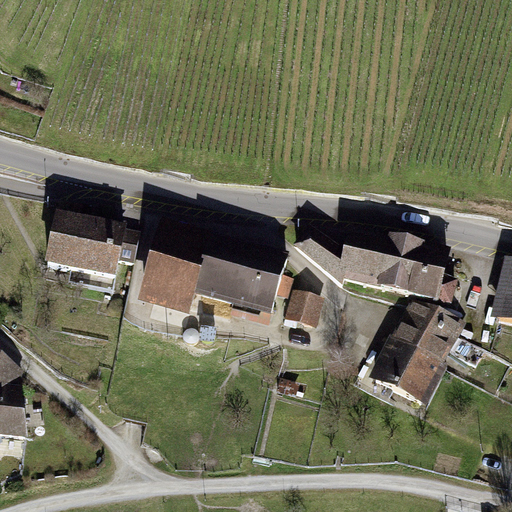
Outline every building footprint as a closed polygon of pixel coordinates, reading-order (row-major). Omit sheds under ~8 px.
[(142,237),(60,220),(50,269),(92,278),(90,290),(114,295),(120,264),(136,267),(142,237)] [(442,280),(449,254),(354,232),(350,257),(312,233),(299,250),(345,290),(346,282),(451,307),(456,286),(442,280)] [(208,249),(164,236),(147,296),(193,309),(197,295),(274,316),(279,297),(288,299),(293,281),(284,279),(289,263),(210,241),(208,249)] [(511,276),(501,324),(511,326),(511,276)] [(321,302),(300,296),(292,322),(313,328),(321,302)] [(378,383),(422,406),(462,324),(417,305),(378,383)] [(458,359),(477,368),(484,353),(466,344),(458,359)] [(22,373),(0,355),(0,428),(0,429),(0,436),(27,440),(20,393),(16,393),(22,373)] [(283,382),(279,392),(292,396),(295,386),(283,382)]
